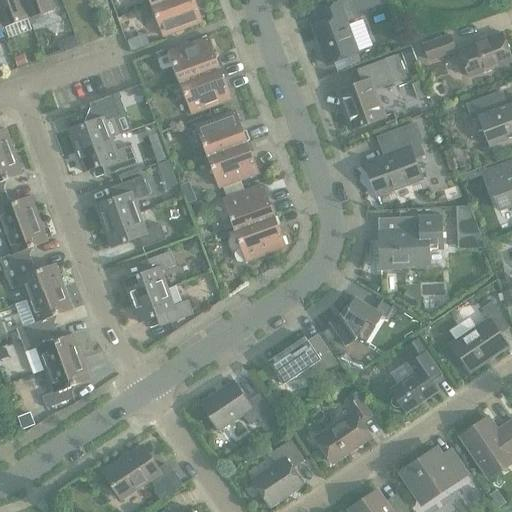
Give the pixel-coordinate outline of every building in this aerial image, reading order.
[(0,0),(0,19),(3,28),(7,40),(33,30),(22,0),(0,0)] [(22,0),(33,30),(34,30),(30,18),(55,9),(52,0),(22,0)] [(193,0),(168,0),(152,6),(164,37),(202,23),(193,0)] [(326,65),(358,53),(344,15),(349,14),(344,1),(316,11),(320,23),(312,26),(326,65)] [(469,78),(511,62),(511,60),(502,33),(459,49),(469,78)] [(429,61),(456,52),(450,36),(424,45),(429,61)] [(181,84),(220,69),(208,38),(169,53),(181,84)] [(412,50),(402,54),(407,67),(417,63),(412,50)] [(22,55),(14,58),(18,68),(20,67),(26,65),(22,55)] [(398,55),(385,60),(357,70),(362,83),(339,92),(352,129),(384,118),(374,91),(407,79),(398,55)] [(220,69),(181,84),(192,115),(231,100),(220,69)] [(489,147),(511,138),(511,104),(505,107),(502,105),(497,93),(466,105),(472,121),(478,119),(489,147)] [(68,131),(76,152),(112,139),(121,135),(115,118),(120,116),(113,95),(89,104),(95,121),(68,131)] [(208,157),(247,143),(235,112),(197,126),(208,157)] [(414,160),(425,156),(413,124),(390,133),(397,153),(365,165),(377,196),(421,180),(414,160)] [(0,157),(14,152),(5,129),(0,131),(0,157)] [(112,139),(76,152),(83,173),(111,163),(115,173),(138,165),(131,146),(117,151),(112,139)] [(247,143),(208,157),(220,188),(223,187),(241,180),(258,174),(247,143)] [(0,195),(6,193),(2,182),(22,175),(14,152),(0,157),(0,195)] [(169,161),(159,165),(163,177),(173,174),(169,161)] [(511,167),(510,163),(485,172),(500,211),(511,206),(511,167)] [(103,227),(140,214),(135,201),(150,196),(143,177),(119,185),(123,196),(96,206),(103,227)] [(241,180),(223,187),(225,193),(243,186),(241,180)] [(235,231),(274,217),(263,186),(245,192),(227,199),(224,200),(235,231)] [(243,186),(225,193),(227,199),(245,192),(243,186)] [(193,192),(185,195),(188,204),(196,201),(193,192)] [(6,193),(0,195),(0,225),(3,233),(39,220),(30,197),(10,204),(6,193)] [(140,214),(103,227),(111,248),(138,238),(142,249),(166,240),(161,225),(146,231),(140,214)] [(242,262),(246,261),(247,262),(286,248),(274,217),(235,231),(242,249),(238,251),(235,254),(235,258),(238,262),(242,262)] [(425,246),(443,245),(441,217),(397,219),(398,232),(394,232),(394,240),(379,241),(381,270),(401,269),(401,267),(426,266),(425,246)] [(39,220),(3,233),(11,255),(0,258),(0,260),(4,270),(4,271),(31,261),(27,250),(47,242),(39,220)] [(475,223),(457,224),(457,237),(480,236),(475,223)] [(196,242),(186,246),(188,251),(193,254),(199,252),(196,242)] [(131,302),(167,289),(161,272),(176,266),(170,252),(147,261),(151,271),(123,281),(131,302)] [(0,272),(3,281),(7,280),(11,290),(22,286),(28,300),(64,287),(55,264),(35,272),(31,261),(4,271),(4,270),(0,271),(0,272)] [(29,338),(49,331),(56,328),(52,317),(72,310),(64,287),(28,300),(36,322),(24,327),(29,338)] [(167,289),(131,302),(139,323),(166,313),(170,324),(194,315),(188,301),(174,306),(167,289)] [(511,289),(502,293),(507,307),(511,305),(511,289)] [(345,307),(341,314),(329,322),(346,347),(357,339),(366,344),(383,316),(386,318),(392,308),(381,302),(376,311),(355,298),(348,309),(345,307)] [(500,335),(510,328),(492,302),(481,309),(490,322),(455,346),(470,370),(506,345),(500,335)] [(37,349),(45,371),(81,358),(72,335),(53,342),(49,331),(29,338),(21,341),(26,353),(37,349)] [(305,377),(338,365),(318,335),(308,341),(305,337),(268,361),(284,385),(302,373),(304,376),(305,377)] [(442,376),(426,353),(417,340),(405,348),(414,361),(409,364),(415,374),(390,390),(395,397),(392,398),(391,401),(391,405),(393,407),(396,408),(399,408),(402,407),(406,413),(438,392),(432,384),(442,376)] [(5,349),(0,351),(0,359),(8,357),(5,349)] [(81,358),(45,371),(53,393),(42,397),(46,409),(74,399),(69,388),(89,381),(81,358)] [(260,424),(274,415),(260,394),(248,402),(235,382),(201,405),(218,429),(241,413),(249,425),(258,420),(260,424)] [(362,423),(372,416),(357,394),(345,402),(354,414),(316,440),(331,463),(371,437),(362,423)] [(30,413),(18,417),(23,430),(35,426),(30,413)] [(511,422),(497,433),(488,418),(461,436),(489,478),(511,462),(511,422)] [(293,469),(305,461),(291,440),(269,455),(277,467),(253,483),(269,506),(302,484),(293,469)] [(161,500),(183,486),(173,470),(165,465),(158,469),(143,447),(104,474),(121,499),(151,479),(157,487),(154,489),(161,500)] [(436,496),(467,475),(451,451),(441,457),(436,449),(414,464),(417,468),(404,477),(419,500),(432,491),(436,496)] [(476,490),(467,496),(474,506),(483,500),(476,490)] [(408,511),(402,503),(390,511),(377,491),(349,510),(349,511),(408,511)]
